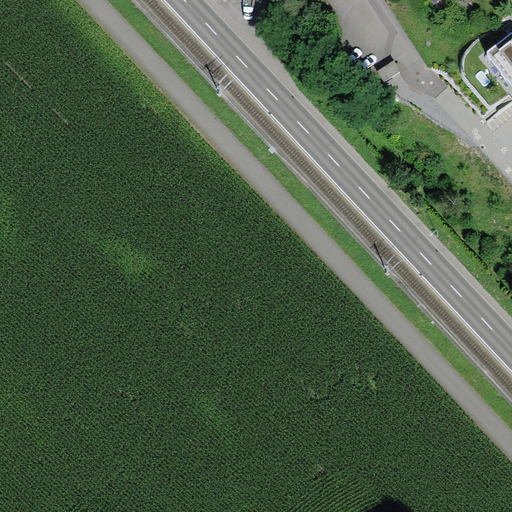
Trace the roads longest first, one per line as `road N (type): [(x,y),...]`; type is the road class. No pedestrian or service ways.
road 1 (unclassified): [(511,452),(88,0)]
road 2 (primary): [(185,0),(511,349)]
road 3 (residential): [(373,0),(417,69),(511,165)]
